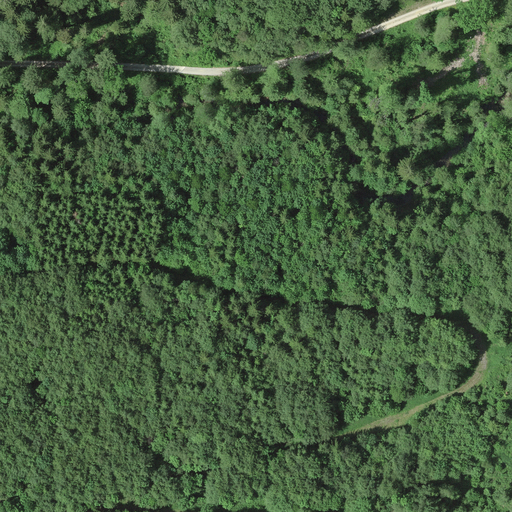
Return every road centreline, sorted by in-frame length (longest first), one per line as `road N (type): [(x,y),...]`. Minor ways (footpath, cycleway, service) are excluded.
road 1 (track): [(120,506),(156,482),(348,434),(455,391),(481,367),(478,337),(440,317),(201,284),(138,259),(84,261),(0,281)]
road 2 (track): [(0,62),(250,68),(317,54),(458,0)]
